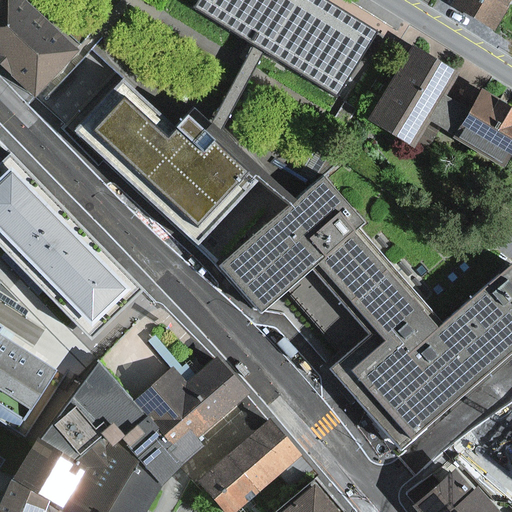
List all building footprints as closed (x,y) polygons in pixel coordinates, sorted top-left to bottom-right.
[(80,48),(28,0),(0,0),(0,59),(37,94),(80,48)] [(202,0),(201,2),(340,93),(383,29),(338,0),(202,0)] [(508,0),(449,0),(445,8),(490,33),(508,0)] [(452,134),(466,109),(451,101),(465,77),(413,47),(374,114),(429,146),(440,127),(452,134)] [(236,77),(244,82),(260,55),(252,50),(236,77)] [(130,73),(76,127),(187,236),(240,182),(130,73)] [(482,118),(466,109),(452,134),(511,171),(511,105),(496,96),(482,118)] [(147,291),(23,163),(0,184),(0,230),(101,335),(147,291)] [(359,221),(318,174),(215,263),(254,307),(282,283),(344,352),(325,369),(396,451),(511,351),(511,270),(505,263),(427,330),(343,234),(359,221)] [(0,302),(0,348),(8,339),(21,315),(0,302)] [(67,374),(8,339),(0,352),(0,405),(36,427),(67,374)] [(194,438),(245,394),(214,358),(183,384),(168,367),(129,401),(182,462),(201,446),(194,438)] [(75,465),(54,501),(71,511),(138,511),(155,483),(182,462),(129,401),(95,365),(32,440),(75,465)] [(221,511),(230,511),(297,456),(267,421),(195,481),(221,511)] [(75,465),(32,440),(11,475),(54,501),(75,465)] [(500,511),(464,472),(420,511),(500,511)] [(331,511),(309,485),(276,511),(331,511)] [(38,511),(42,505),(0,486),(0,511),(38,511)]
